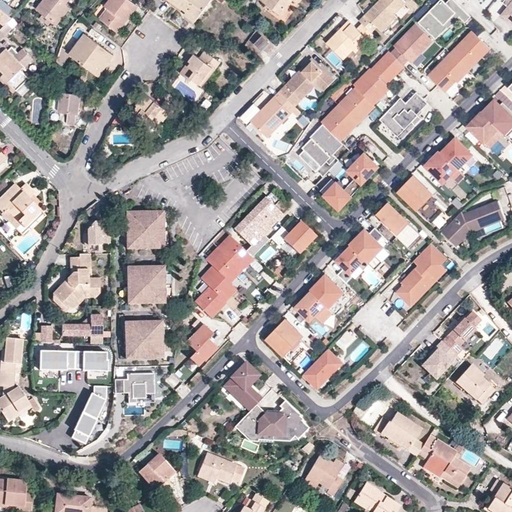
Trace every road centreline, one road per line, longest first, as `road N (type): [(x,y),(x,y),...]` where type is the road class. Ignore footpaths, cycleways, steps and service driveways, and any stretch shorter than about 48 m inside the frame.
road 1 (residential): [(244,341),(322,415),(474,270),(511,245)]
road 2 (residential): [(244,341),(187,402),(103,464),(0,440)]
road 3 (residential): [(511,61),(338,234)]
road 4 (residential): [(76,191),(96,194),(157,165),(221,119)]
road 5 (residential): [(221,119),(337,0)]
road 6 (residential): [(151,46),(110,101),(76,191)]
road 7 (residential): [(221,119),(338,234)]
road 8 (residential): [(0,322),(32,290),(76,191)]
road 9 (residential): [(338,234),(244,341)]
